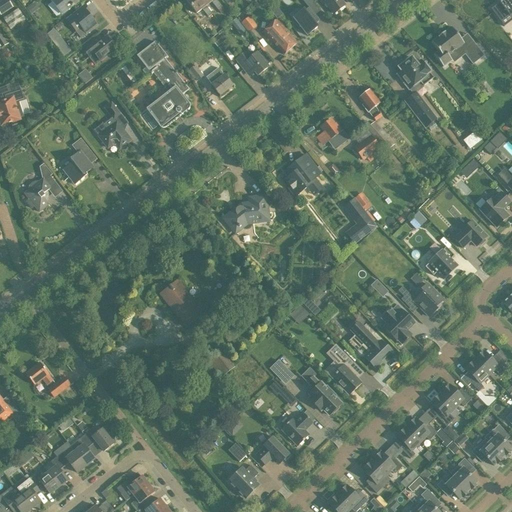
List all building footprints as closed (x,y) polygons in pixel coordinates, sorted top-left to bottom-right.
[(0,14),(1,15),(13,8),(7,0),(1,0),(0,1),(0,14)] [(77,3),(75,0),(47,0),(61,16),(77,3)] [(208,17),(211,15),(199,0),(184,0),(185,1),(196,15),(203,10),(208,17)] [(199,0),(211,15),(212,14),(207,7),(212,3),(218,10),(221,7),(216,0),(215,0),(215,1),(215,0),(214,0),(199,0)] [(300,0),(307,8),(313,4),(309,0),(300,0)] [(345,7),(339,0),(318,0),(323,6),(324,4),(334,16),(345,7)] [(511,0),(501,0),(485,13),(495,26),(504,19),(503,17),(510,11),(511,12),(511,0)] [(31,15),(38,9),(34,3),(26,9),(31,15)] [(10,28),(24,19),(17,10),(4,19),(10,28)] [(303,12),(293,20),(297,25),(295,26),(295,25),(294,26),(302,35),(302,34),(303,33),(307,37),(317,30),(314,27),(319,24),(319,23),(309,10),(308,10),(304,14),(303,12)] [(94,23),(94,20),(91,19),(86,14),(79,20),(75,15),(66,22),(76,34),(81,30),(86,36),(97,28),(94,23)] [(248,33),(257,26),(249,16),(241,23),(248,33)] [(230,22),(234,27),(240,22),(236,18),(230,22)] [(296,46),(285,34),(286,33),(276,22),(262,35),(272,46),(273,45),(283,57),(296,46)] [(53,41),(59,36),(53,28),(47,33),(53,41)] [(432,44),(431,44),(439,53),(435,57),(434,56),(434,57),(443,68),(444,68),(443,68),(451,62),(452,62),(449,58),(460,50),(473,66),(484,57),(474,45),(468,50),(451,29),(450,29),(451,29),(445,34),(444,34),(438,39),(432,44)] [(0,30),(0,53),(0,52),(0,49),(6,46),(7,47),(10,45),(1,30),(0,30)] [(226,40),(221,34),(212,41),(217,47),(226,40)] [(84,49),(82,51),(90,60),(95,67),(100,63),(115,51),(106,39),(100,44),(98,42),(96,40),(84,49)] [(70,50),(64,42),(57,47),(63,55),(70,50)] [(167,60),(156,45),(155,45),(154,45),(153,45),(136,58),(137,59),(139,57),(147,68),(146,70),(151,76),(152,75),(152,74),(156,70),(173,91),(147,111),(150,114),(149,115),(151,118),(152,117),(161,129),(174,119),(173,117),(176,115),(177,115),(177,116),(178,116),(179,116),(179,115),(180,115),(181,114),(183,116),(188,112),(189,112),(189,111),(189,110),(190,109),(190,108),(189,107),(189,106),(182,97),(189,91),(164,61),(166,59),(167,60)] [(251,59),(246,53),(235,62),(244,73),(249,68),(257,78),(268,69),(256,55),(251,59)] [(402,73),(397,76),(409,91),(419,83),(423,88),(434,80),(429,74),(430,74),(421,62),(416,66),(411,60),(399,69),(402,73)] [(197,81),(203,76),(195,65),(189,70),(197,81)] [(223,75),(218,68),(212,73),(217,80),(210,85),(220,97),(233,86),(224,75),(223,75)] [(79,74),(84,83),(91,79),(87,70),(79,74)] [(0,105),(0,123),(2,128),(20,123),(19,119),(17,115),(20,114),(17,104),(24,102),(21,95),(21,93),(20,90),(18,91),(16,82),(1,88),(5,100),(5,102),(6,104),(0,105)] [(382,117),(375,108),(380,104),(370,91),(359,98),(363,104),(361,105),(367,113),(368,112),(375,122),(382,117)] [(436,119),(416,93),(405,101),(425,128),(436,119)] [(111,102),(104,108),(113,121),(121,115),(111,102)] [(146,113),(141,117),(151,131),(157,126),(146,113)] [(324,132),(316,138),(322,146),(330,140),(333,143),(336,148),(348,139),(346,136),(337,123),(335,125),(331,120),(321,127),(324,132)] [(370,134),(385,151),(386,152),(394,145),(374,122),(366,129),(370,134)] [(108,131),(102,123),(92,131),(99,139),(98,139),(108,150),(111,148),(116,148),(119,152),(131,143),(116,125),(108,131)] [(507,139),(500,131),(484,148),(490,154),(497,148),(498,149),(507,139)] [(477,134),(475,135),(474,133),(463,141),(469,150),(482,140),(477,134)] [(369,162),(385,151),(370,134),(352,148),(363,161),(366,158),(369,162)] [(74,187),(84,179),(83,178),(93,170),(83,158),(89,153),(81,142),(72,148),(78,156),(70,162),(73,166),(63,173),(74,187)] [(296,195),(319,177),(304,156),(286,170),(290,176),(285,179),(296,195)] [(474,158),(468,164),(474,170),(480,164),(474,158)] [(56,187),(49,177),(52,175),(44,164),(39,167),(42,179),(43,178),(45,182),(44,183),(43,181),(40,184),(38,184),(36,184),(35,184),(33,185),(32,186),(31,186),(30,188),(29,189),(28,190),(28,192),(28,193),(24,196),(29,203),(26,205),(31,211),(34,209),(39,215),(49,208),(45,203),(46,202),(46,201),(47,200),(47,199),(47,198),(47,197),(46,196),(46,195),(56,187)] [(511,178),(503,170),(497,175),(508,187),(511,190),(511,178)] [(509,202),(501,193),(493,201),(491,199),(480,210),(483,214),(482,215),(487,220),(488,219),(496,228),(508,216),(501,210),(509,202)] [(237,232),(244,227),(244,228),(245,228),(246,228),(247,228),(248,228),(249,228),(250,228),(251,227),(252,226),(253,225),(253,224),(253,223),(270,220),(266,195),(250,197),(251,202),(242,204),(225,218),(237,232)] [(354,245),(365,236),(377,227),(354,198),(342,207),(356,225),(345,233),(354,245)] [(413,217),(421,226),(426,221),(418,212),(413,217)] [(480,246),(485,241),(484,240),(487,237),(472,221),(461,231),(461,232),(453,239),(462,249),(470,241),(476,247),(479,244),(480,246)] [(197,267),(204,261),(207,265),(217,257),(202,238),(197,242),(196,241),(184,250),(197,267)] [(451,272),(457,266),(450,259),(454,256),(446,247),(425,267),(433,276),(436,272),(443,280),(449,274),(448,273),(450,271),(451,272)] [(174,265),(172,262),(153,277),(164,291),(176,281),(180,286),(186,282),(197,296),(204,291),(192,276),(189,278),(182,268),(180,270),(175,264),(174,265)] [(388,292),(376,280),(371,286),(382,298),(388,292)] [(435,308),(443,301),(427,284),(419,293),(421,295),(414,302),(410,298),(411,297),(402,287),(398,291),(404,297),(401,300),(413,312),(418,306),(429,317),(437,310),(435,308)] [(134,289),(120,300),(140,326),(151,317),(156,323),(163,317),(152,302),(150,304),(147,302),(145,303),(134,289)] [(511,294),(502,304),(505,306),(503,308),(509,313),(510,312),(511,313),(511,294)] [(314,316),(320,311),(306,297),(301,302),(314,316)] [(294,321),(305,311),(300,306),(289,316),(294,321)] [(396,315),(391,309),(381,319),(386,324),(383,327),(396,341),(397,340),(401,345),(411,335),(407,331),(414,324),(401,310),(396,315)] [(101,318),(89,328),(105,350),(116,342),(123,351),(133,343),(122,330),(115,336),(101,318)] [(197,326),(195,335),(200,337),(197,350),(235,359),(243,327),(232,325),(231,329),(203,323),(202,327),(197,326)] [(379,342),(372,335),(374,334),(366,325),(348,342),(349,343),(349,344),(353,347),(357,351),(363,344),(370,351),(363,357),(370,365),(372,363),(377,368),(375,369),(376,370),(382,363),(379,360),(383,357),(384,358),(390,353),(386,349),(388,348),(380,340),(379,342)] [(156,378),(180,392),(198,359),(174,346),(173,348),(168,346),(164,353),(169,355),(161,368),(157,366),(153,373),(157,375),(156,378)] [(361,383),(348,370),(354,365),(335,346),(326,354),(334,362),(333,364),(339,370),(336,373),(336,372),(334,374),(335,375),(332,377),(331,378),(337,384),(336,385),(342,391),(343,389),(348,395),(361,383)] [(474,361),(489,376),(497,367),(501,370),(505,366),(497,358),(493,362),(483,352),(474,361)] [(126,361),(119,366),(123,371),(129,366),(126,361)] [(285,385),(294,376),(278,361),(269,369),(285,385)] [(480,384),(489,376),(474,361),(465,369),(475,379),(470,384),(479,392),(483,388),(480,384)] [(53,381),(48,375),(48,374),(40,363),(25,374),(34,385),(42,379),(47,386),(53,381)] [(225,416),(251,386),(248,383),(251,380),(244,373),(241,377),(231,368),(204,397),(215,407),(212,410),(219,416),(222,413),(225,416)] [(54,398),(71,386),(64,377),(47,390),(54,398)] [(319,384),(312,377),(307,383),(314,390),(308,395),(310,397),(308,399),(315,406),(317,404),(329,416),(332,412),(333,413),(338,409),(337,407),(341,404),(334,397),(335,396),(326,387),(325,388),(321,383),(319,384)] [(277,395),(282,389),(280,386),(281,385),(276,380),(269,387),(277,395)] [(440,394),(454,409),(463,401),(467,404),(471,400),(463,391),(458,395),(449,385),(440,394)] [(446,418),(454,409),(440,394),(431,403),(440,413),(436,417),(444,426),(449,421),(446,418)] [(8,408),(3,401),(0,397),(0,427),(12,418),(18,424),(26,418),(15,403),(8,408)] [(472,406),(480,414),(486,408),(478,400),(472,406)] [(311,422),(303,414),(295,423),(292,420),(281,430),(298,446),(308,436),(303,431),(312,423),(311,422)] [(406,428),(420,443),(429,434),(432,438),(437,433),(428,425),(424,429),(415,419),(406,428)] [(489,443),(502,458),(504,456),(505,457),(510,452),(509,451),(511,449),(502,439),(507,434),(499,426),(493,431),(497,435),(489,443)] [(455,427),(448,434),(453,440),(461,433),(455,427)] [(411,452),(420,443),(406,428),(396,437),(406,447),(402,451),(410,459),(415,455),(411,452)] [(84,436),(91,446),(96,442),(104,452),(113,444),(111,442),(112,441),(111,438),(111,437),(110,435),(108,433),(105,433),(104,432),(102,429),(96,433),(93,429),(84,436)] [(233,437),(235,434),(230,429),(227,431),(233,437)] [(87,449),(91,446),(84,436),(77,441),(82,446),(74,452),(86,466),(95,459),(87,449)] [(285,461),(289,457),(288,456),(289,455),(272,438),(262,447),(263,448),(255,456),(265,466),(273,458),(279,465),(284,460),(285,461)] [(502,458),(489,443),(485,439),(476,448),(471,452),(480,461),(484,456),(494,466),(496,464),(496,465),(501,460),(500,459),(502,458)] [(453,443),(448,449),(454,454),(459,448),(453,443)] [(228,450),(239,462),(246,455),(235,444),(228,450)] [(77,473),(86,466),(74,452),(67,458),(63,452),(56,457),(64,467),(69,463),(77,473)] [(371,462),(386,477),(395,468),(398,471),(402,467),(394,459),(390,463),(380,453),(371,462)] [(17,462),(20,467),(27,462),(23,457),(17,462)] [(60,470),(64,467),(56,457),(50,462),(55,467),(47,473),(59,487),(68,480),(60,470)] [(454,477),(468,491),(470,489),(470,490),(475,486),(474,485),(477,483),(467,473),(472,468),(464,459),(458,465),(459,465),(450,474),(454,477)] [(377,485),(386,477),(371,462),(362,470),(372,480),(367,485),(376,493),(380,489),(377,485)] [(258,474),(250,466),(244,471),(242,469),(229,482),(245,498),(248,494),(249,495),(255,490),(254,489),(258,485),(252,479),(258,474)] [(426,470),(420,476),(425,481),(431,475),(426,470)] [(50,494),(59,487),(47,473),(40,479),(36,473),(29,478),(37,488),(42,485),(50,494)] [(133,496),(148,484),(142,476),(131,484),(128,481),(122,486),(117,489),(126,501),(133,496)] [(415,481),(419,486),(423,482),(419,477),(415,481)] [(466,493),(468,491),(454,477),(445,485),(441,481),(437,486),(445,494),(450,490),(459,500),(461,498),(462,499),(467,494),(466,493)] [(33,492),(37,488),(29,478),(16,489),(32,509),(41,502),(33,492)] [(396,486),(402,492),(407,486),(402,481),(396,486)] [(136,511),(142,507),(140,504),(154,492),(148,484),(133,496),(136,500),(131,504),(136,511)] [(337,495),(353,511),(356,511),(368,501),(360,492),(356,496),(346,486),(337,495)] [(19,511),(27,511),(32,509),(16,489),(9,495),(2,500),(10,509),(15,506),(19,511)] [(416,507),(420,511),(438,511),(433,507),(438,502),(427,490),(421,496),(424,499),(416,507)] [(353,511),(337,495),(328,504),(335,511),(353,511)] [(159,511),(166,507),(159,499),(145,510),(142,507),(136,511),(159,511)] [(6,511),(10,509),(2,500),(0,501),(0,511),(6,511)] [(88,511),(113,511),(114,511),(106,501),(101,505),(102,506),(98,509),(96,506),(88,511)]
